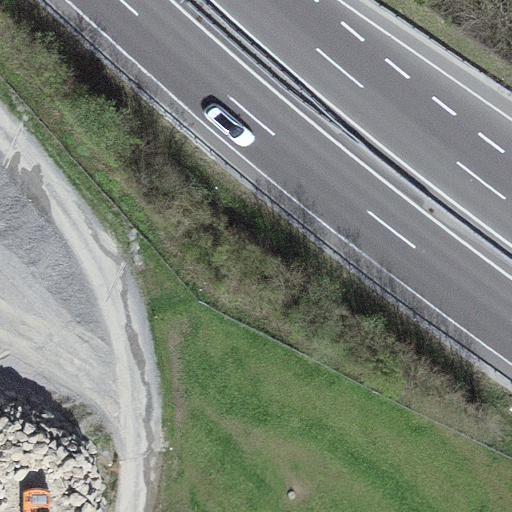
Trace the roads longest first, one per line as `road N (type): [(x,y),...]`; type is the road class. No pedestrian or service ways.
road 1 (motorway): [(118,0),(279,142),(511,323)]
road 2 (motorway): [(511,203),(264,0)]
